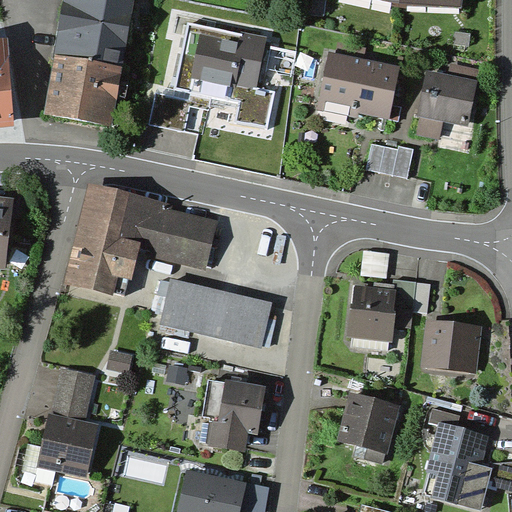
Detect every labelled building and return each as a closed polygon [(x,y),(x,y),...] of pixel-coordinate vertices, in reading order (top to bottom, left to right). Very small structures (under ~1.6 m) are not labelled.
[(132,1),(125,0),(60,0),(51,60),(119,71),(132,1)] [(257,91),(266,43),(237,38),(236,44),(202,38),(195,80),(257,91)] [(0,128),(15,127),(7,46),(0,46),(0,128)] [(391,123),(400,73),(329,59),(320,110),(391,123)] [(119,71),(51,60),(40,119),(109,131),(119,71)] [(467,128),(475,87),(425,77),(413,136),(442,142),(446,124),(467,128)] [(370,142),(365,170),(405,178),(410,150),(370,142)] [(209,275),(219,226),(161,214),(163,206),(88,190),(67,290),(125,302),(134,260),(209,275)] [(0,276),(6,277),(14,202),(0,200),(0,276)] [(274,306),(167,283),(158,326),(265,349),(274,306)] [(403,296),(354,291),(348,342),(398,347),(403,296)] [(482,333),(429,326),(423,372),(475,379),(482,333)] [(111,350),(107,369),(129,373),(133,354),(111,350)] [(85,427),(96,376),(60,368),(39,468),(88,478),(98,430),(85,427)] [(268,394),(220,386),(208,450),(243,456),(247,435),(261,437),(268,394)] [(386,461),(400,413),(351,399),(337,447),(386,461)] [(479,511),(496,444),(438,430),(421,500),(469,511),(479,511)] [(240,511),(247,481),(187,468),(177,511),(240,511)]
